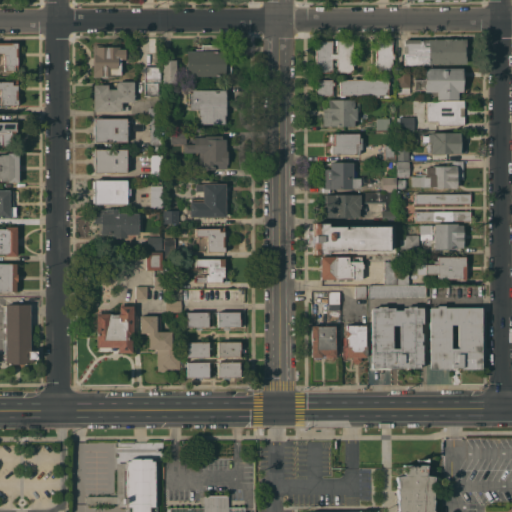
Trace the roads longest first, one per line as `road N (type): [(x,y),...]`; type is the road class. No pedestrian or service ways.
road 1 (residential): [(511,20),(0,22)]
road 2 (secondary): [(511,408),(0,410)]
road 3 (residential): [(59,0),(61,410)]
road 4 (residential): [(278,0),(278,410)]
road 5 (residential): [(503,0),(505,409)]
